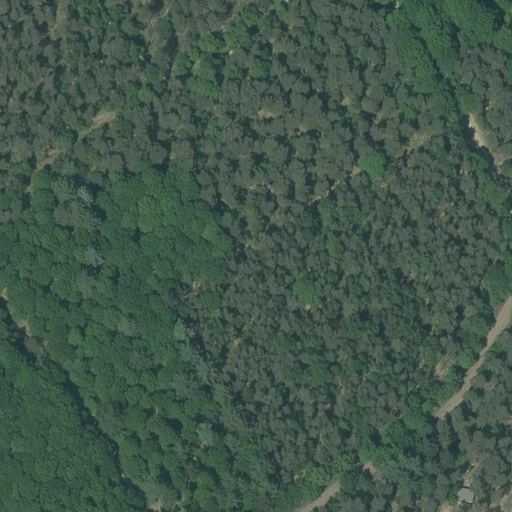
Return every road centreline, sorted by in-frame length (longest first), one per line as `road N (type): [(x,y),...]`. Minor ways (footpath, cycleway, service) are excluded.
road 1 (track): [(309,511),(432,426),(476,378),(511,318)]
road 2 (track): [(394,0),(511,200)]
road 3 (track): [(145,511),(83,406),(41,361)]
road 4 (track): [(0,199),(131,106)]
road 5 (track): [(181,75),(236,42),(282,0)]
